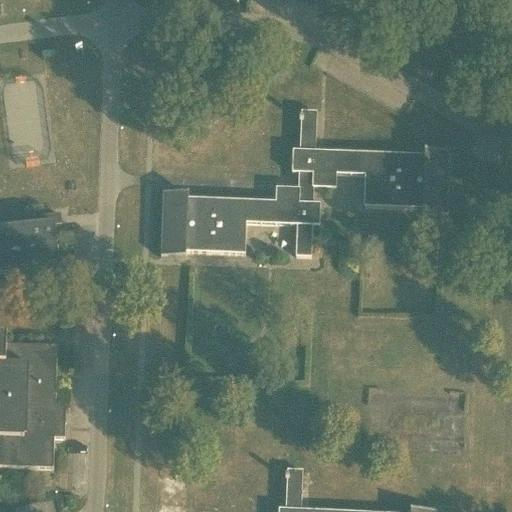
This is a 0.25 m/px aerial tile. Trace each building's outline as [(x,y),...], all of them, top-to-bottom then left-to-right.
[(315,155),(317,116),(301,115),(301,121),(300,121),(300,124),(302,125),(300,155),(293,154),(292,177),(299,177),(299,193),(276,192),(276,206),(188,203),(188,199),(164,198),(162,260),(186,261),(186,256),(245,258),(246,227),(297,229),(296,260),(311,260),(312,230),(319,230),(320,208),(313,207),(314,191),(336,192),(337,179),(365,180),(363,210),(423,213),(423,218),(448,219),(450,155),(425,154),(425,159),(315,155)] [(51,228),(51,220),(0,224),(0,276),(59,271),(55,227),(51,228)] [(359,263),(360,247),(339,246),(339,262),(359,263)] [(0,470),(53,472),(54,442),(65,443),(65,424),(64,424),(64,428),(55,427),(57,350),(6,349),(6,334),(0,334),(0,470)] [(301,511),(303,474),(288,474),(287,480),(285,480),(285,483),(287,483),(286,511),(301,511)]
